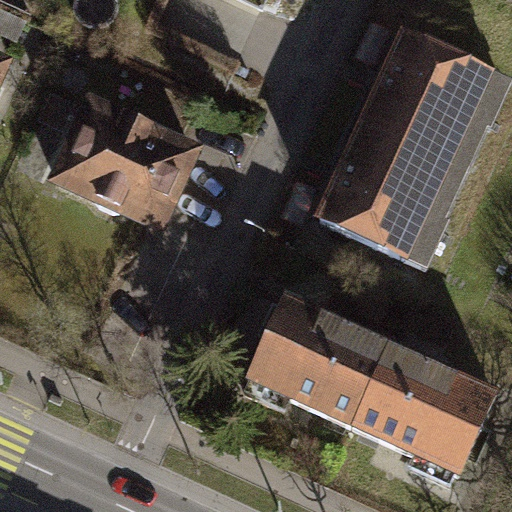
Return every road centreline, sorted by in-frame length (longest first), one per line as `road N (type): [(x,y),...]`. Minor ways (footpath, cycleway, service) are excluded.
road 1 (residential): [(121,503),(353,0)]
road 2 (primary): [(0,446),(121,503)]
